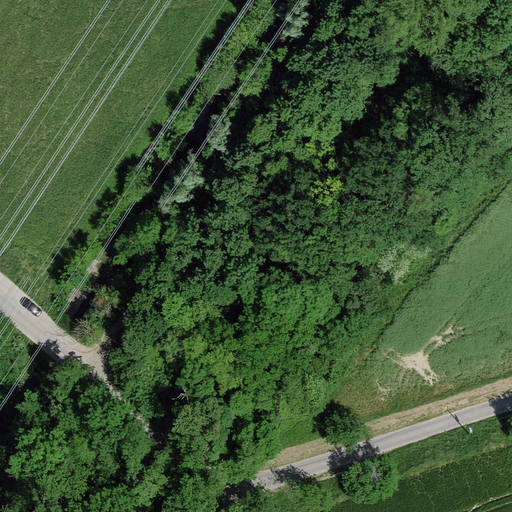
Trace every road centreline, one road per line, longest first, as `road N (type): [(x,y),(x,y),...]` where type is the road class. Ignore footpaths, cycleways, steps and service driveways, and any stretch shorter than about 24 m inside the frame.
road 1 (unclassified): [(0,300),(192,465),(242,493)]
road 2 (unclassified): [(242,493),(511,402)]
